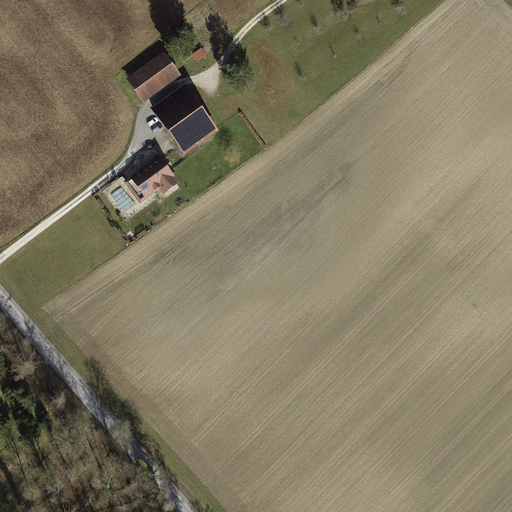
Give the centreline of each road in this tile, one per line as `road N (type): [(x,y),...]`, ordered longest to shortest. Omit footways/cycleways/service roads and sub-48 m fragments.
road 1 (track): [(0,259),(127,159),(148,106),(184,80),(207,79),(249,25),(285,0)]
road 2 (residential): [(191,511),(0,293)]
